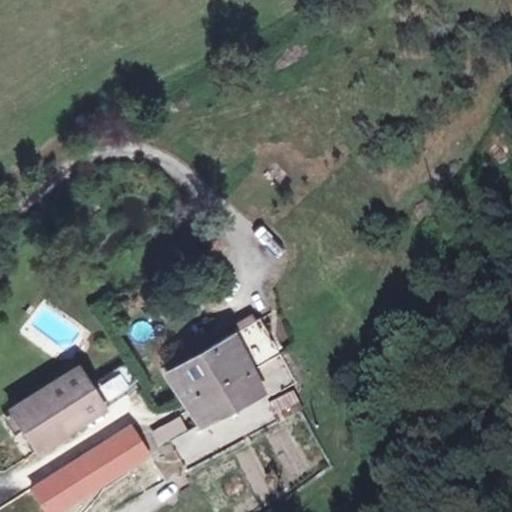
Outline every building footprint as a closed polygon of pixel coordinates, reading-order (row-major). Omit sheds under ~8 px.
[(251,370),(277,354),(257,317),(230,333),(251,370)] [(228,383),(251,370),(230,333),(168,369),(185,400),(224,377),(228,383)] [(294,385),(277,354),(251,370),(262,390),(283,378),(289,388),(294,385)] [(121,360),(89,380),(105,405),(137,385),(121,360)] [(105,405),(89,380),(79,365),(9,408),(12,413),(21,427),(35,451),(51,441),(105,405)] [(199,425),(262,390),(251,370),(228,383),(224,377),(185,400),(199,425)] [(268,399),(289,388),(283,378),(262,390),(268,399)] [(302,413),(292,395),(268,408),(278,425),(302,413)] [(12,413),(6,417),(15,431),(21,427),(12,413)] [(187,431),(180,419),(151,434),(157,447),(187,431)] [(147,455),(134,434),(69,469),(83,492),(147,455)] [(83,492),(69,469),(28,495),(38,511),(53,511),(74,500),(72,498),(83,492)]
